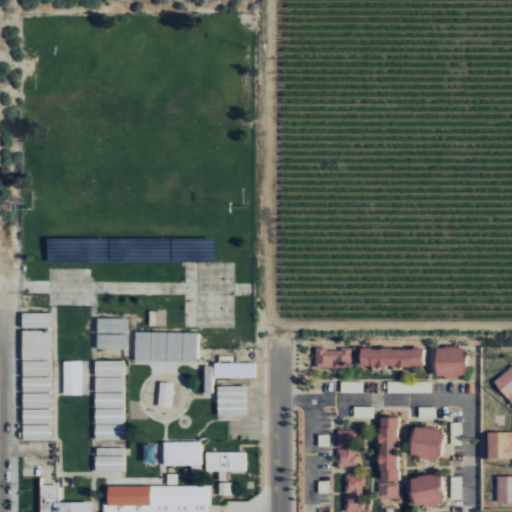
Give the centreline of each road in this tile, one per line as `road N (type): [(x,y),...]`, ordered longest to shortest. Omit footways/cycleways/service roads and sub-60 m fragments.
road 1 (residential): [(274,511),(275,327),(264,284),(266,0)]
road 2 (residential): [(274,406),(470,406),(479,423),(479,511)]
